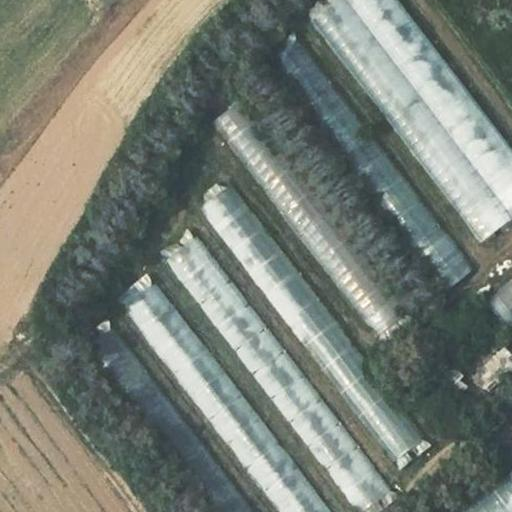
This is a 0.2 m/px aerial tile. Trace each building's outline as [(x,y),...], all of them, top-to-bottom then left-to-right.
[(318,0),(309,6),(476,253),(511,228),(511,161),(402,0),(318,0)] [(444,288),(464,274),(300,37),(279,51),(444,288)] [(215,117),(371,340),(395,324),(239,100),(215,117)] [(202,201),(390,471),(423,449),(234,178),(202,201)] [(346,511),(356,511),(381,496),(194,224),(163,245),(346,511)] [(121,295),(272,511),(320,511),(153,273),(121,295)] [(507,330),(511,326),(511,275),(482,301),(507,330)] [(92,354),(178,452),(197,436),(111,338),(92,354)] [(496,340),(473,359),(489,378),(511,360),(496,340)]
